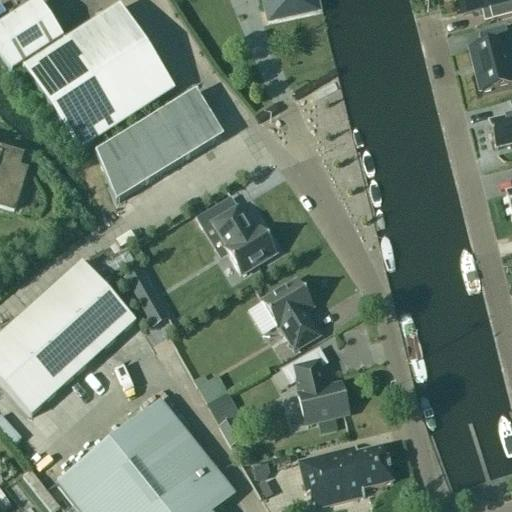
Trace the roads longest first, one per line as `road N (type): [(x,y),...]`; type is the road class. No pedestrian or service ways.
road 1 (residential): [(433,511),(382,308),(318,185),(249,140),(146,0)]
road 2 (residential): [(511,360),(430,23)]
